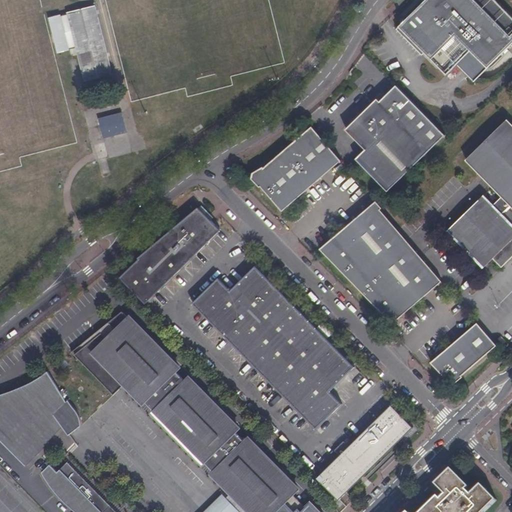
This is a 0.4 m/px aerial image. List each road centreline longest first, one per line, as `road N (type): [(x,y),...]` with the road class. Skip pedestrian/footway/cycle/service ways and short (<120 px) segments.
road 1 (unknown): [(253,221),(189,304),(192,325),(221,355),(309,438),(402,375)]
road 2 (residential): [(203,165),(456,429)]
road 3 (unknown): [(302,101),(491,319),(511,316)]
road 4 (residential): [(203,165),(302,101),(378,0)]
road 5 (unknown): [(369,11),(423,91),(440,102),(469,107),(511,73)]
